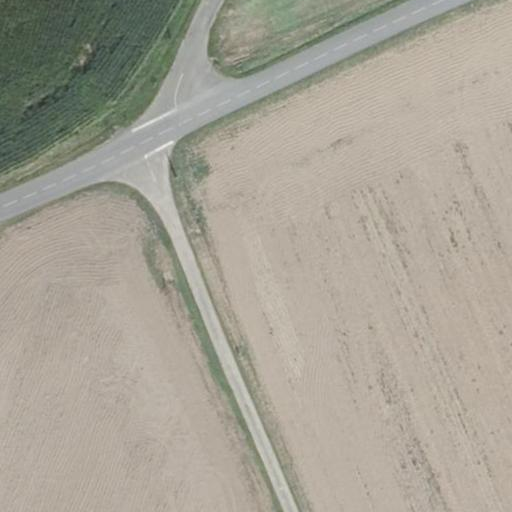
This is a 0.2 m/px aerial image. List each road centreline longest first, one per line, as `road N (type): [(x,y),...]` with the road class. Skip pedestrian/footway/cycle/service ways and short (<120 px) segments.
road 1 (unclassified): [(290,511),(140,144)]
road 2 (unclassified): [(441,0),(181,123)]
road 3 (unclassified): [(140,144),(0,208)]
road 4 (unclassified): [(181,123),(175,91),(214,0)]
